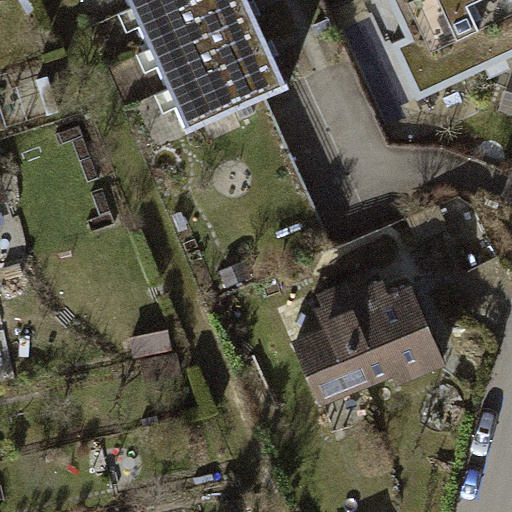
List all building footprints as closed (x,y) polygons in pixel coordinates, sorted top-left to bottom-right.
[(138,0),(143,9),(160,0),(138,0)] [(160,0),(143,9),(162,50),(257,3),(255,0),(160,0)] [(369,0),(375,11),(398,0),(369,0)] [(416,99),(508,56),(481,0),(398,0),(375,11),(416,99)] [(511,0),(481,0),(508,56),(511,53),(511,0)] [(162,50),(180,92),(277,45),(257,3),(162,50)] [(180,92),(199,133),(210,128),(267,100),(296,86),(277,45),(180,92)] [(336,247),(267,100),(210,128),(277,274),(336,248),(336,247)] [(511,133),(471,120),(466,136),(511,151),(511,133)] [(301,336),(331,396),(385,369),(394,388),(451,360),(412,282),(392,291),(386,279),(321,311),(327,324),(301,336)] [(43,417),(17,424),(23,450),(50,444),(43,417)]
